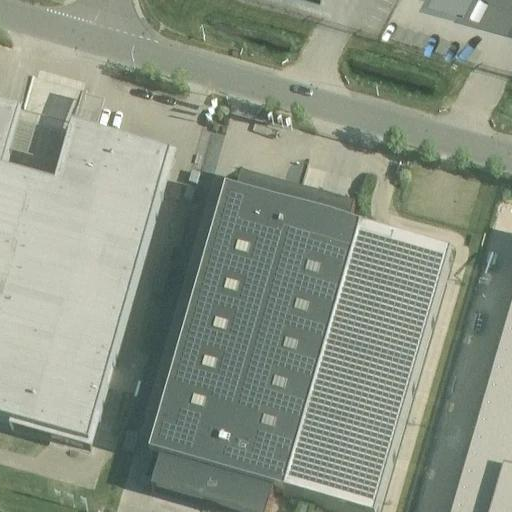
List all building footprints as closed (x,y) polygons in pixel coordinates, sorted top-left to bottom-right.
[(511,0),(434,0),(463,7),(460,13),(511,26),(511,0)] [(22,119),(21,119),(0,112),(0,323),(38,189),(5,180),(22,119)] [(173,162),(74,134),(57,195),(38,189),(0,323),(0,426),(90,452),(173,162)] [(227,195),(151,461),(162,464),(153,495),(210,511),(267,511),(272,496),(285,500),(325,511),(379,511),(452,260),(362,234),(350,231),(355,214),(243,182),(237,198),(227,195)] [(511,511),(511,313),(454,511),(511,511)]
